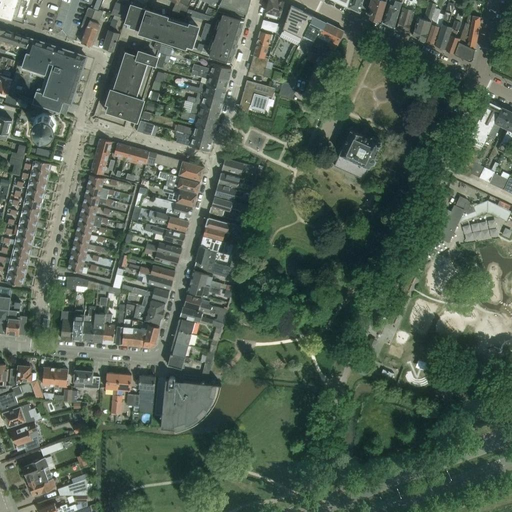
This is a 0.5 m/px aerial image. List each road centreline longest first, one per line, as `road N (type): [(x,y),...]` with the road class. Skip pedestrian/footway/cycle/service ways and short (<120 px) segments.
road 1 (residential): [(215,160),(155,353),(35,346)]
road 2 (residential): [(365,323),(478,81)]
road 3 (residential): [(79,125),(35,346)]
road 4 (secondary): [(511,439),(325,511)]
road 5 (residential): [(478,81),(311,2)]
road 6 (residential): [(0,23),(100,55),(79,125)]
road 7 (residential): [(258,0),(215,160)]
road 8 (secondary): [(378,511),(511,463)]
road 9 (residential): [(215,160),(79,125)]
